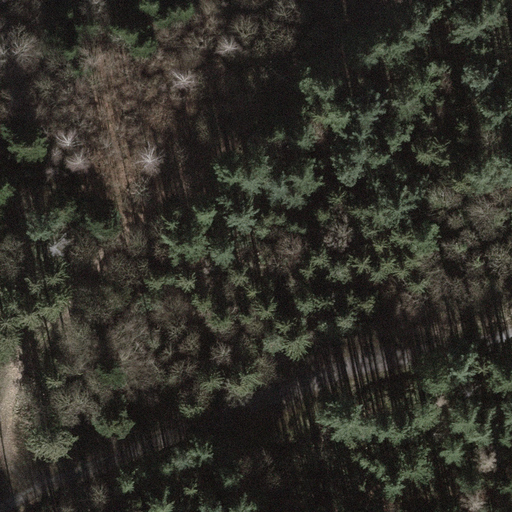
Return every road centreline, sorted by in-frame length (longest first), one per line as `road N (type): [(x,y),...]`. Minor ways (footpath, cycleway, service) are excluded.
road 1 (track): [(419,0),(155,188),(60,313),(23,431),(50,489)]
road 2 (track): [(511,341),(344,379),(50,489),(9,511)]
